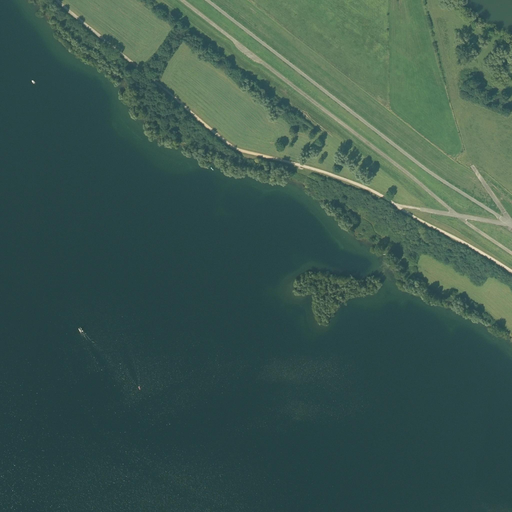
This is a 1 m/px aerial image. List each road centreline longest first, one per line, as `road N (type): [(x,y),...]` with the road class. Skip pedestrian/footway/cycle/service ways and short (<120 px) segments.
road 1 (track): [(181,0),(511,254)]
road 2 (track): [(511,225),(208,0)]
road 3 (track): [(511,222),(466,152),(456,101)]
